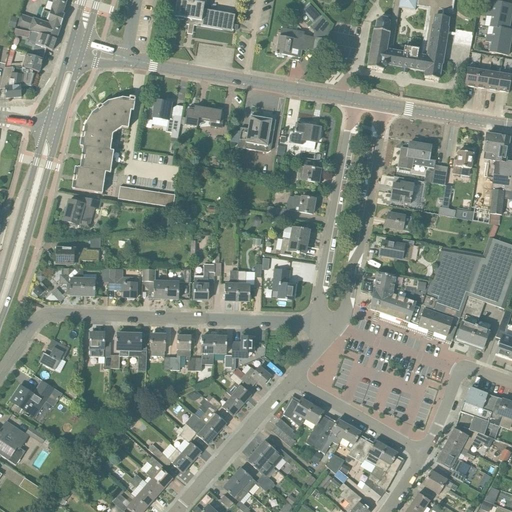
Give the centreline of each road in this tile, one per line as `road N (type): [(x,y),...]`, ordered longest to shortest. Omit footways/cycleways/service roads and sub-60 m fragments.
road 1 (residential): [(326,326),(41,316)]
road 2 (residential): [(326,326),(348,303),(383,104)]
road 3 (tertiary): [(354,99),(125,59)]
road 4 (residential): [(354,99),(318,297),(326,326)]
road 5 (secondary): [(0,321),(58,131)]
road 6 (residential): [(176,511),(293,378)]
road 7 (secondary): [(45,127),(0,286)]
road 8 (residential): [(293,378),(422,452)]
road 9 (tertiary): [(511,126),(383,104)]
